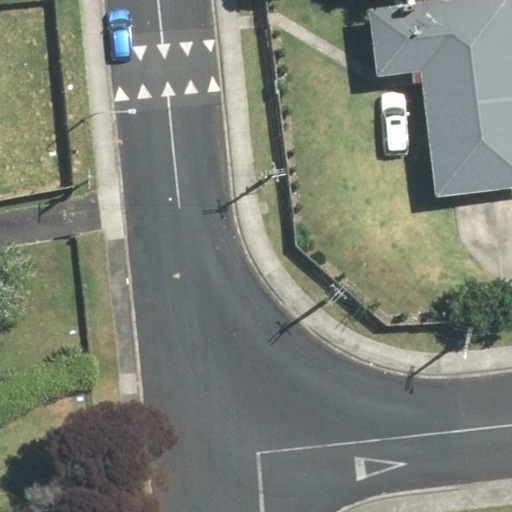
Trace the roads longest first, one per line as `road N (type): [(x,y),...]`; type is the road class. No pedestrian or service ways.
road 1 (residential): [(156,0),(201,449)]
road 2 (residential): [(201,449),(511,423)]
